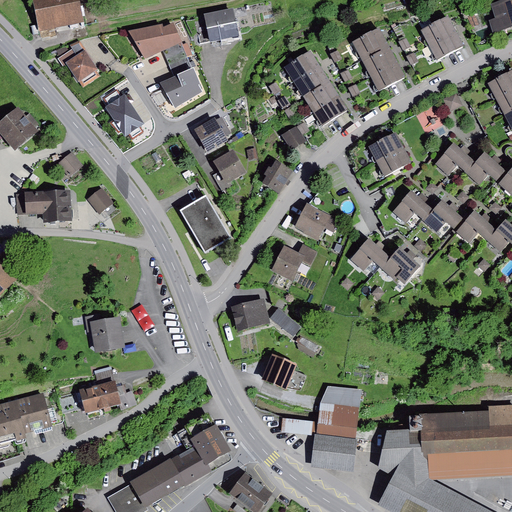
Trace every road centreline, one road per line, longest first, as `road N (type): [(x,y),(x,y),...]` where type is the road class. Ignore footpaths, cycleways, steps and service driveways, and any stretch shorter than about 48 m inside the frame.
road 1 (residential): [(190,310),(223,292),(292,193),(333,150),(511,51)]
road 2 (secondary): [(162,244),(111,167),(0,39)]
road 3 (residential): [(210,362),(103,433),(0,474)]
road 4 (unclassified): [(0,231),(162,244)]
